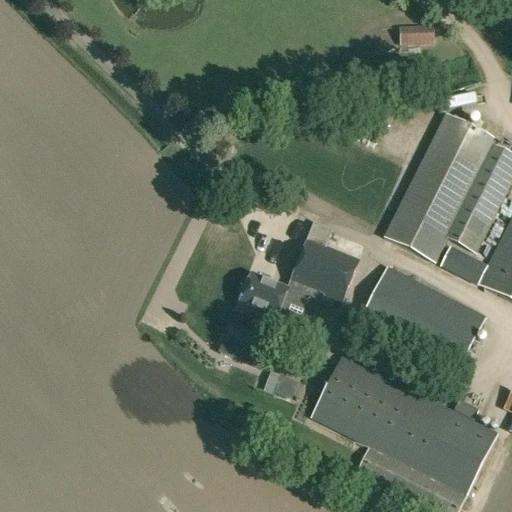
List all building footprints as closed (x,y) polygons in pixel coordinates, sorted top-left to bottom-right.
[(495,140),(446,116),(384,241),(435,266),(447,241),(492,148),(495,140)] [(511,182),(511,157),(492,148),(447,241),(475,255),(511,182)] [(355,183),(350,197),(374,205),(379,191),(355,183)] [(511,220),(487,269),(489,270),(479,289),(511,305),(511,220)] [(257,263),(238,309),(275,324),(284,302),(302,309),(308,294),(341,307),(359,263),(324,249),(331,233),(314,226),(288,291),(271,284),(276,271),(257,263)] [(487,269),(450,250),(440,269),(479,289),(489,270),(487,269)] [(455,381),(485,320),(387,270),(356,330),(455,381)] [(218,354),(262,373),(274,343),(231,325),(218,354)] [(499,435),(343,357),(311,422),(467,500),(499,435)] [(474,422),(479,412),(461,403),(456,412),(474,422)] [(286,453),(275,445),(267,458),(279,465),(286,453)] [(460,511),(467,500),(369,451),(357,475),(431,511),(460,511)]
